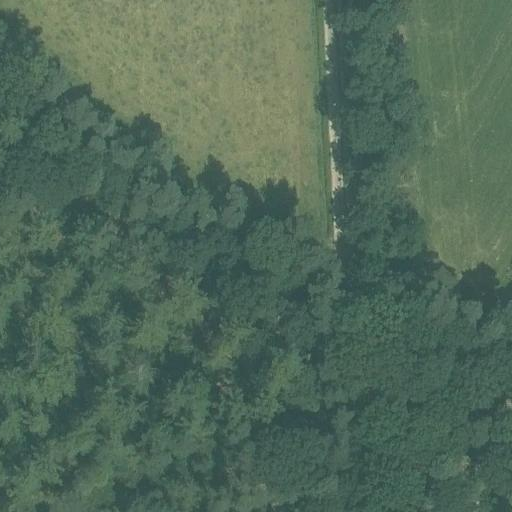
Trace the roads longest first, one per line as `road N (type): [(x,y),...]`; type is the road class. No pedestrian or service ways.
road 1 (track): [(338,200),(352,511)]
road 2 (track): [(327,0),(338,200)]
